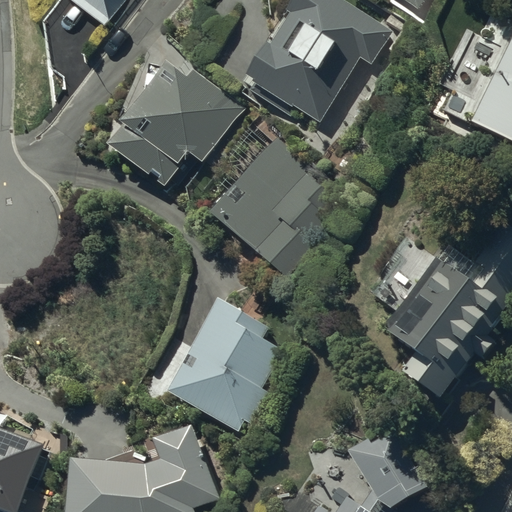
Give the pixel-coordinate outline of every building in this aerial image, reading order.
[(68,0),(67,2),(108,31),(129,0),(68,0)] [(321,131),(362,63),(372,70),(391,38),(328,0),(306,0),(290,27),(295,30),(275,63),(271,60),(250,94),(295,122),(298,117),(321,131)] [(389,0),(418,16),(426,0),(389,0)] [(511,54),(484,116),(503,124),(497,137),(511,143),(511,54)] [(203,174),(245,113),(197,80),(188,93),(169,79),(131,135),(128,133),(111,159),(117,164),(115,167),(153,193),(157,188),(165,193),(162,197),(168,201),(191,166),(203,174)] [(278,148),(213,233),(262,270),(261,271),(287,291),(317,251),(314,249),(349,202),(278,148)] [(493,343),(511,311),(511,236),(505,232),(469,287),(438,268),(388,345),(414,375),(405,389),(446,414),(476,367),(486,373),(502,348),(493,343)] [(132,270),(117,263),(104,296),(61,350),(115,383),(154,334),(148,329),(165,293),(158,289),(171,260),(143,247),(132,270)] [(264,349),(269,340),(222,316),(175,409),(248,445),(270,401),(265,398),(285,359),(264,349)] [(209,511),(222,507),(193,435),(155,450),(164,473),(144,480),(72,478),(71,511),(209,511)] [(389,440),(351,464),(373,503),(367,511),(357,511),(347,506),(343,511),(414,511),(430,502),(389,440)]
